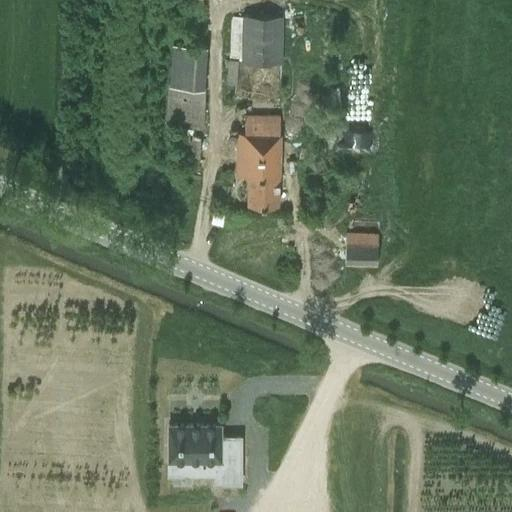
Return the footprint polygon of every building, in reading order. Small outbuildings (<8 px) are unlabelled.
[(242,14),(240,62),(282,63),(283,16),(242,14)] [(179,126),(177,156),(200,157),(202,128),(203,128),(205,87),(204,87),(207,45),(172,42),(169,84),(168,84),(165,125),(179,126)] [(236,175),(248,175),(247,203),(277,204),(280,116),(244,115),(244,131),(238,131),(236,175)] [(175,196),(178,165),(165,164),(163,195),(175,196)] [(346,232),(344,265),(378,265),(378,234),(346,232)] [(216,473),(216,483),(240,483),(240,436),(220,436),(220,424),(168,424),(168,460),(194,460),(194,473),(216,473)]
